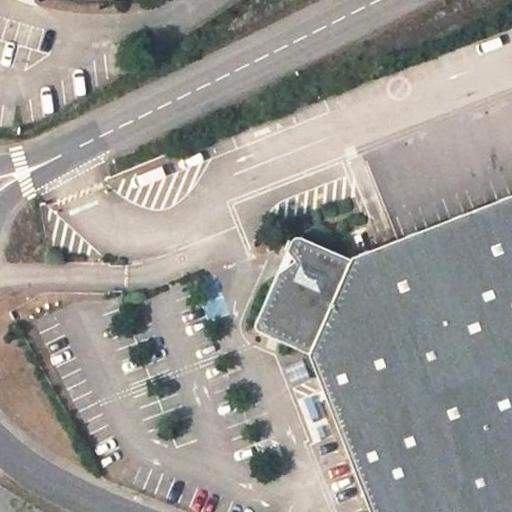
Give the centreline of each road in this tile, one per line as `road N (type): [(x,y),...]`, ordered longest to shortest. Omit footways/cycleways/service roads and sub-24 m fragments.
road 1 (unclassified): [(363,0),(0,182)]
road 2 (residential): [(120,511),(62,488),(0,446)]
